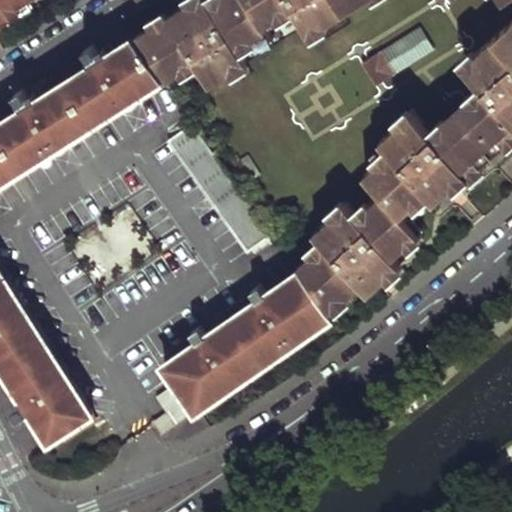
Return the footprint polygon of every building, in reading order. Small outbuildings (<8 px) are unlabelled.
[(0,0),(0,19),(32,0),(0,0)] [(282,12),(273,0),(216,0),(212,3),(214,6),(177,30),(167,15),(139,34),(174,84),(176,87),(204,69),(220,91),(256,67),(241,44),(272,24),(269,20),(282,12)] [(212,3),(209,0),(191,0),(167,15),(177,30),(214,6),(212,3)] [(273,0),(282,12),(298,1),(316,29),(362,0),(273,0)] [(511,23),(468,62),(487,85),(460,110),(434,133),(414,109),(381,138),(390,149),(366,170),(383,190),(357,215),(346,203),(312,235),(323,247),(302,267),(304,269),(334,313),(362,286),(356,281),(387,252),(392,257),(405,245),(420,232),(402,212),(459,159),(473,174),(498,151),(511,138),(511,23)] [(366,60),(362,63),(376,87),(380,84),(435,49),(421,25),(366,60)] [(0,121),(0,360),(20,392),(14,396),(21,407),(14,412),(19,420),(32,412),(51,441),(95,413),(0,263),(0,194),(174,84),(139,34),(0,121)] [(173,138),(252,250),(278,232),(200,121),(173,138)] [(268,179),(255,162),(248,167),(244,160),(237,165),(257,195),(264,190),(260,185),(268,179)] [(424,237),(420,232),(405,245),(410,250),(424,237)] [(392,257),(387,252),(356,281),(362,286),(367,292),(397,263),(392,257)] [(197,410),(198,412),(201,410),(336,316),(334,313),(304,269),(166,364),(178,382),(197,410)] [(197,410),(178,382),(158,397),(168,411),(155,420),(156,423),(163,433),(197,410)]
